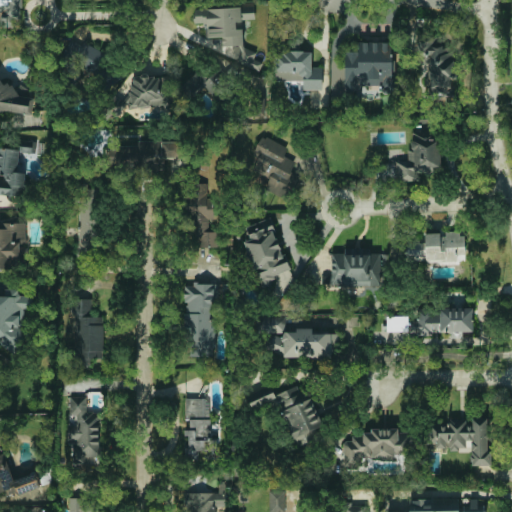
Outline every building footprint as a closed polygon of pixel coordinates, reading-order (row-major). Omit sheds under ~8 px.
[(0,0),(0,26),(22,28),(22,0),(0,0)] [(243,47),(242,8),(194,9),(195,25),(208,24),(208,38),(222,38),(223,55),(259,71),(262,63),(254,59),(257,53),(243,47)] [(428,96),(452,97),(454,42),(436,41),(437,33),(417,33),(416,52),(430,52),(428,96)] [(346,92),(363,91),(363,85),(384,85),(384,92),(395,92),(394,44),(345,45),(346,92)] [(312,51),(276,51),(275,81),(303,81),(303,90),(322,90),(322,67),(312,67),(312,51)] [(204,62),(182,87),(193,97),(203,85),(213,95),(225,82),(204,62)] [(169,104),(165,74),(131,78),(133,95),(111,98),(113,111),(169,104)] [(0,110),(31,115),(35,87),(0,82),(0,110)] [(395,160),(396,181),(421,180),(420,174),(441,173),(440,139),(430,140),(430,131),(410,132),(411,160),(395,160)] [(288,149),(263,135),(252,154),(259,158),(252,170),(270,179),(265,187),(291,201),(303,179),(291,172),(296,163),(284,156),(288,149)] [(182,158),(182,141),(137,142),(137,146),(121,146),(121,168),(165,167),(165,158),(182,158)] [(0,194),(25,196),(26,173),(14,172),(15,166),(19,166),(20,153),(32,154),(32,150),(0,147),(0,194)] [(100,189),(87,189),(87,183),(78,183),(78,252),(100,251),(100,189)] [(218,247),(218,232),(209,232),(209,219),(214,219),(214,200),(207,200),(207,184),(188,184),(188,247),(218,247)] [(271,214),(278,233),(274,235),(282,255),(285,254),(290,268),(273,275),(275,278),(271,279),(273,284),(263,287),(245,241),(251,239),(245,224),(271,214)] [(26,224),(0,224),(0,268),(11,269),(11,261),(20,261),(20,246),(26,246),(26,224)] [(424,234),(425,241),(402,243),(403,262),(427,260),(427,265),(458,263),(457,254),(465,254),(464,231),(424,234)] [(383,287),(384,254),(370,253),(332,252),(331,286),(383,287)] [(185,357),(216,357),(216,284),(186,284),(185,357)] [(73,359),(104,359),(104,317),(92,317),(92,299),(73,299),(73,359)] [(473,309),(417,309),(417,321),(409,321),(409,316),(387,316),(387,333),(451,333),(451,337),(473,337),(473,309)] [(337,357),(336,334),(313,334),(313,328),(296,328),(296,332),(285,332),(285,317),(261,318),(262,333),(267,333),(267,358),(337,357)] [(277,393),(288,427),(289,426),(296,447),(320,438),(317,428),(321,427),(309,390),(300,393),(298,387),(277,393)] [(72,464),(92,464),(92,457),(100,457),(100,412),(87,412),(86,397),(68,397),(68,446),(72,446),(72,464)] [(185,458),(197,458),(197,451),(210,451),(211,399),(185,398),(185,419),(190,419),(190,430),(185,430),(185,458)] [(491,466),(490,416),(472,416),(473,420),(447,420),(448,424),(428,424),(428,449),(470,449),(470,466),(491,466)] [(344,467),(361,467),(361,458),(395,458),(395,454),(411,454),(410,432),(399,433),(399,432),(343,434),(344,467)] [(36,472),(12,480),(0,442),(0,493),(5,492),(7,498),(41,487),(36,472)] [(286,511),(283,490),(268,492),(271,511),(276,511),(286,511)] [(185,493),(185,511),(214,511),(214,506),(225,506),(225,493),(185,493)] [(82,498),(70,498),(69,511),(74,511),(73,511),(84,511),(82,511),(82,498)] [(459,511),(460,498),(410,499),(410,511),(387,511),(386,511),(459,511)]
